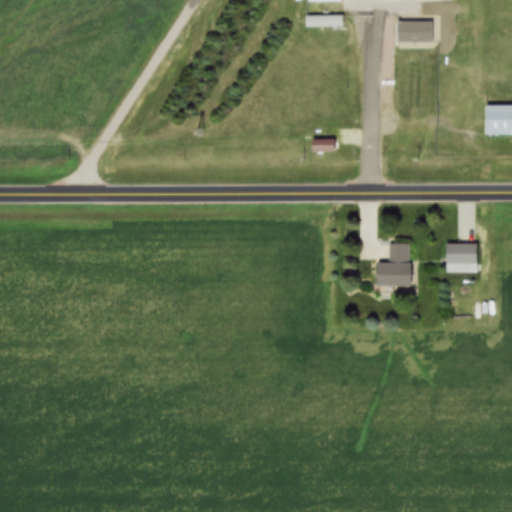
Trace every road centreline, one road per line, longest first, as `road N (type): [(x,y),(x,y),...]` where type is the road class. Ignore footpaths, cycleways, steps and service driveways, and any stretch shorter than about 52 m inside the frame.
road 1 (residential): [(511,197),(0,196)]
road 2 (residential): [(375,2),(371,197)]
